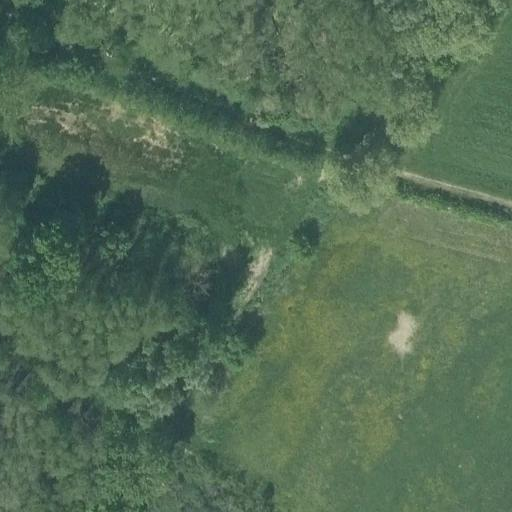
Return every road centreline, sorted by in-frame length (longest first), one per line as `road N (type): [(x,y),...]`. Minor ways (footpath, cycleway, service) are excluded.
road 1 (track): [(0,61),(40,46),(75,49),(333,155)]
road 2 (track): [(333,155),(437,0)]
road 3 (track): [(333,155),(511,205)]
